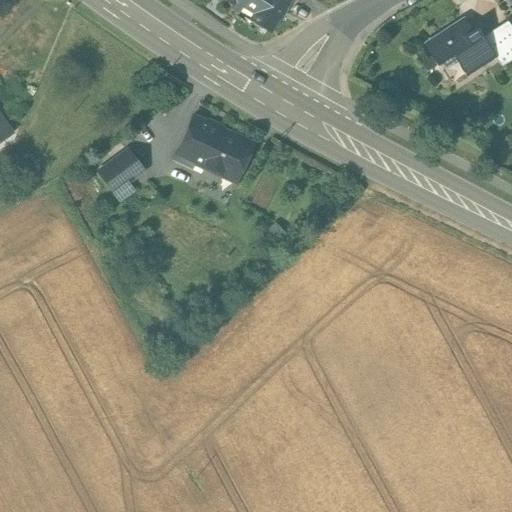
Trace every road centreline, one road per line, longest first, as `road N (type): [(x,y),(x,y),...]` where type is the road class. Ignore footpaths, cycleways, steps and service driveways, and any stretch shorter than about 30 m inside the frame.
road 1 (primary): [(511,226),(282,107)]
road 2 (primary): [(282,107),(116,0)]
road 3 (residential): [(282,107),(329,36),(393,0)]
